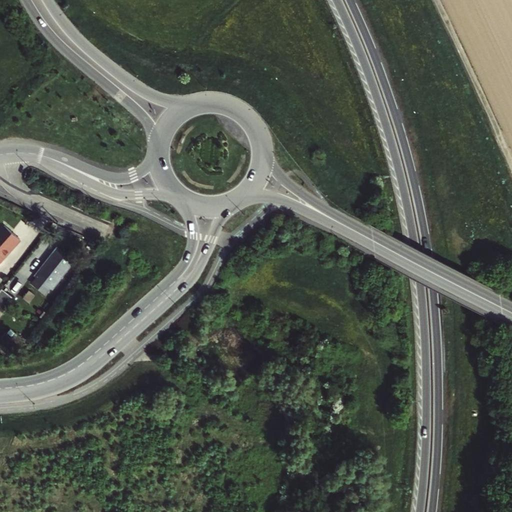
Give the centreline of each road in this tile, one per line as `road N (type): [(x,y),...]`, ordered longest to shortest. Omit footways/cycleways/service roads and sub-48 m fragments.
road 1 (trunk): [(336,0),(380,106),(413,241),(426,368),(420,511)]
road 2 (trunk): [(431,511),(438,364),(427,251),(404,145),(350,0)]
road 3 (tertiary): [(0,399),(50,391),(97,365),(190,282),(228,204)]
road 4 (tertiary): [(186,200),(193,245),(176,274),(70,366),(0,384)]
road 5 (tertiary): [(26,0),(56,41),(136,111),(160,147)]
road 6 (tertiary): [(199,104),(145,92),(72,34),(47,0)]
road 7 (tertiary): [(373,241),(511,313)]
road 8 (tertiary): [(373,241),(290,185),(261,139)]
road 9 (tertiary): [(41,155),(118,193),(178,194)]
road 10 (tertiary): [(241,198),(277,198),(373,241)]
road 11 (residential): [(1,155),(18,192),(105,231)]
road 12 (tertiary): [(159,157),(141,173),(117,178),(41,155)]
